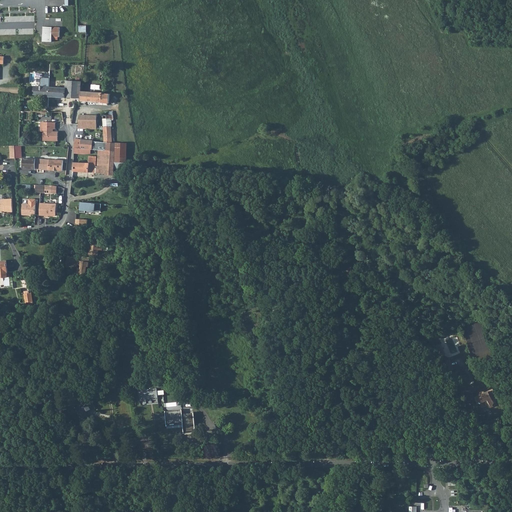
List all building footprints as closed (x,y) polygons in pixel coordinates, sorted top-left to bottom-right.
[(14,10),(13,36),(22,36),(22,10),(14,10)] [(60,37),(60,27),(53,27),(43,27),(43,41),(52,42),(52,39),(52,36),(58,37),(60,37)] [(80,98),(81,81),(66,80),(66,88),(34,86),(34,94),(41,95),(42,96),(75,98),(80,98)] [(109,103),(110,94),(102,93),(95,92),(86,92),(86,90),(84,90),(84,91),(81,91),(81,100),(101,102),(101,103),(109,103)] [(112,143),(110,115),(111,115),(111,113),(109,113),(109,115),(103,115),(105,142),(99,141),(99,142),(82,140),(75,139),(74,148),(91,149),(98,150),(107,150),(108,142),(112,143)] [(97,118),(97,116),(79,115),(79,124),(77,129),(85,129),(91,129),(91,125),(97,125),(97,123),(96,123),(97,118)] [(56,122),(43,122),(43,131),(43,140),(58,141),(58,131),(53,131),(53,129),(55,129),(56,122)] [(75,139),(82,140),(85,129),(77,129),(75,139)] [(107,150),(115,151),(116,143),(112,143),(108,142),(107,150)] [(115,161),(127,162),(127,143),(116,143),(115,151),(114,161),(115,161)] [(106,174),(107,150),(98,150),(97,166),(96,167),(96,163),(96,156),(89,156),(89,163),(74,162),(73,171),(95,173),(95,172),(97,173),(106,174)] [(106,174),(114,175),(114,170),(114,169),(114,161),(115,151),(107,150),(106,174)] [(22,168),(35,169),(36,158),(23,158),(22,168)] [(62,170),(63,160),(36,158),(35,169),(62,170)] [(13,212),(12,199),(0,199),(0,210),(1,210),(5,210),(5,211),(8,211),(8,212),(13,212)] [(31,216),(35,216),(36,200),(29,200),(29,205),(22,204),(22,215),(27,216),(27,215),(30,215),(31,216)] [(102,204),(81,202),(80,212),(85,213),(86,210),(101,211),(102,204)] [(56,204),(40,203),(40,215),(45,215),(48,215),(56,216),(56,204)] [(84,219),(76,219),(75,228),(84,228),(84,219)] [(98,255),(99,241),(91,240),(89,254),(98,255)] [(87,267),(89,267),(90,257),(82,256),(82,259),(81,259),(81,260),(78,260),(78,258),(70,257),(68,266),(74,267),(75,266),(77,266),(77,264),(81,265),(81,268),(78,268),(77,275),(80,275),(80,276),(83,276),(83,275),(86,276),(87,267)] [(32,292),(25,293),(27,305),(34,304),(32,292)] [(79,376),(89,378),(91,371),(81,369),(79,376)] [(51,387),(57,396),(61,393),(56,384),(51,387)] [(481,396),(481,397),(477,399),(480,406),(483,404),(485,408),(490,405),(492,408),(496,406),(495,405),(496,405),(496,404),(496,403),(496,402),(495,400),(500,397),(498,392),(496,393),(494,389),(486,394),(486,393),(485,393),(484,392),(482,393),(482,394),(481,395),(481,396)] [(156,400),(157,391),(149,390),(148,399),(156,400)] [(88,417),(86,414),(86,413),(86,412),(87,411),(95,408),(91,398),(75,405),(81,420),(88,417)] [(196,430),(194,414),(183,415),(182,410),(165,412),(167,427),(168,429),(179,427),(179,423),(183,423),(184,427),(184,431),(196,430)]
